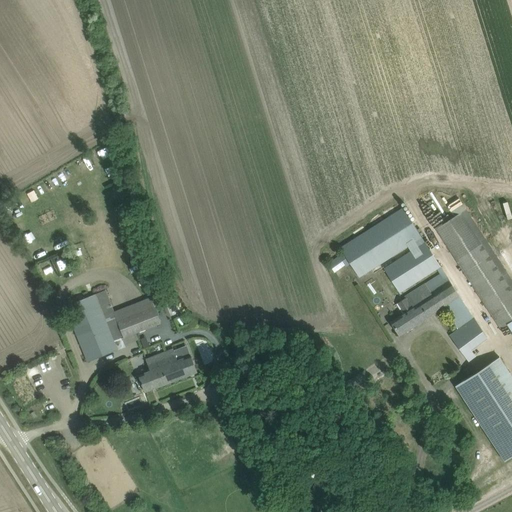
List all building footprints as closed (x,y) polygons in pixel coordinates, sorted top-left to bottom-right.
[(501,203),(493,206),(498,219),(505,217),(501,203)] [(492,206),(487,207),(493,223),(498,221),(492,206)] [(383,268),(384,270),(399,294),(437,270),(440,275),(405,297),(406,299),(398,304),(404,314),(391,323),(400,336),(443,308),(457,328),(456,328),(457,329),(457,328),(458,329),(449,336),(464,355),(464,354),(487,337),(460,298),(444,272),(441,267),(402,207),(340,247),(343,253),(328,263),(334,272),(344,265),(346,267),(350,264),(359,277),(371,270),(373,273),(383,267),(381,264),(415,241),(418,246),(383,268)] [(501,329),(507,325),(511,333),(511,261),(503,267),(466,210),(436,229),(501,329)] [(68,258),(59,263),(64,271),(72,266),(68,258)] [(66,306),(84,353),(88,362),(125,347),(124,344),(138,339),(135,332),(161,322),(151,297),(114,311),(106,290),(66,306)] [(161,294),(157,296),(160,304),(165,302),(166,301),(163,293),(161,294)] [(146,360),(150,371),(139,375),(145,392),(197,372),(191,355),(178,361),(173,349),(146,360)] [(511,376),(499,357),(456,386),(505,461),(511,456),(511,376)] [(332,478),(320,473),(310,497),(323,502),(332,478)]
